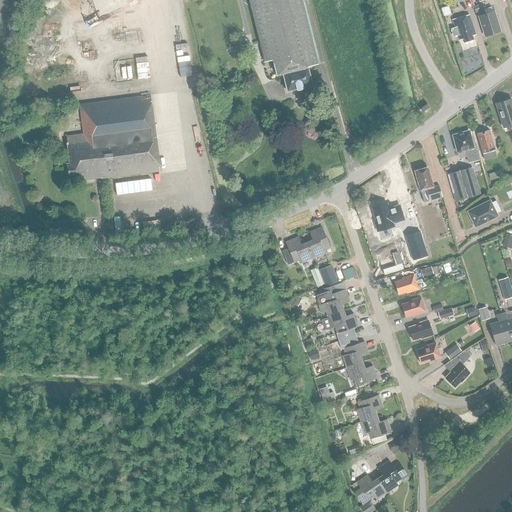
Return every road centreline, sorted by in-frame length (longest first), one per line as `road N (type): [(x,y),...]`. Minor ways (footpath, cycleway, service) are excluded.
road 1 (tertiary): [(0,245),(99,253),(164,247),(249,226),(335,191)]
road 2 (residential): [(399,377),(335,191)]
road 3 (tertiary): [(335,191),(458,105)]
road 4 (residential): [(423,511),(417,442),(399,377)]
road 5 (residential): [(399,377),(459,402),(511,369)]
